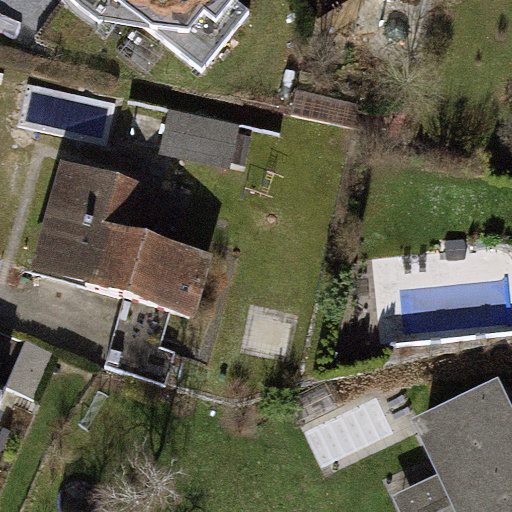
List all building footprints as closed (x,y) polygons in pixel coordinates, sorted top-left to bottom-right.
[(71,0),(92,19),(148,29),(200,73),(247,13),(232,0),(71,0)] [(362,78),(302,66),(292,116),(352,127),(362,78)] [(236,127),(167,113),(158,156),(227,171),(236,127)] [(165,386),(175,354),(158,349),(168,313),(192,320),(209,259),(150,242),(164,193),(61,163),(29,277),(122,303),(103,369),(165,386)] [(511,511),(511,415),(496,383),(414,422),(439,474),(395,495),(402,511),(511,511)] [(0,396),(5,399),(9,390),(0,385),(0,396)]
